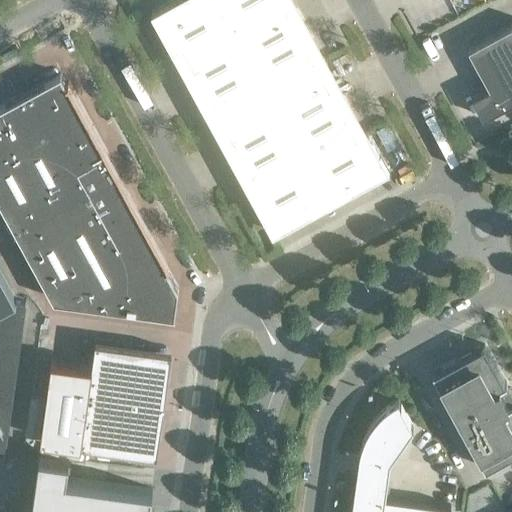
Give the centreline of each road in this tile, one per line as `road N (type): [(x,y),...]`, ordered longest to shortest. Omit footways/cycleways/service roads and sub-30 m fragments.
road 1 (unclassified): [(243,289),(82,0)]
road 2 (unclassified): [(312,511),(326,424),(345,388),(381,356),(511,284)]
road 3 (unclassified): [(243,289),(454,176)]
road 4 (unclassified): [(187,511),(213,324),(243,289)]
road 5 (unclassified): [(292,358),(338,310),(483,229)]
road 6 (unclassified): [(358,0),(454,176)]
road 7 (unclassified): [(250,511),(266,410),(292,358)]
